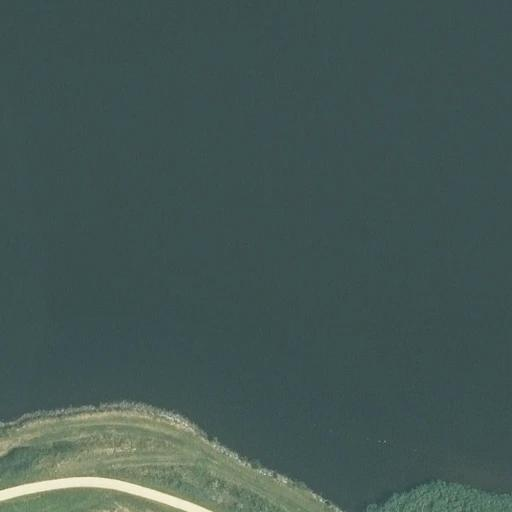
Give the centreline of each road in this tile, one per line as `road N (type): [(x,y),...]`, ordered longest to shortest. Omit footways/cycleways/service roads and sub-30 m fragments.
road 1 (track): [(0,462),(67,434),(128,430),(182,443),(299,511)]
road 2 (track): [(204,457),(104,453),(80,470),(79,480)]
